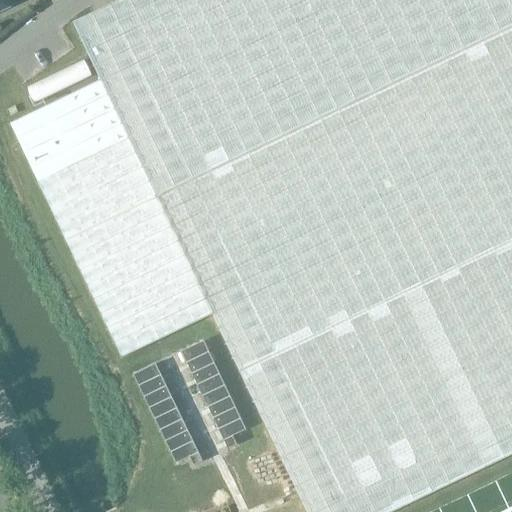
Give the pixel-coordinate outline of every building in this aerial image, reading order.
[(511,0),(120,0),(73,23),(100,80),(211,313),(306,511),(389,511),(511,453),(511,0)] [(211,313),(100,80),(9,124),(121,357),(211,313)] [(180,352),(191,374),(213,363),(202,341),(180,352)] [(201,396),(224,385),(213,363),(191,374),(201,396)] [(143,397),(165,386),(154,364),(132,375),(143,397)] [(212,418),(234,408),(224,385),(201,396),(212,418)] [(154,419),(176,408),(165,386),(143,397),(154,419)] [(164,441),(186,431),(176,408),(154,419),(164,441)] [(212,418),(223,440),(232,436),(245,430),(234,408),(212,418)] [(188,457),(197,453),(186,431),(164,441),(175,463),(188,457)] [(232,436),(223,440),(227,449),(236,445),(232,436)] [(201,462),(197,453),(188,457),(192,466),(201,462)]
